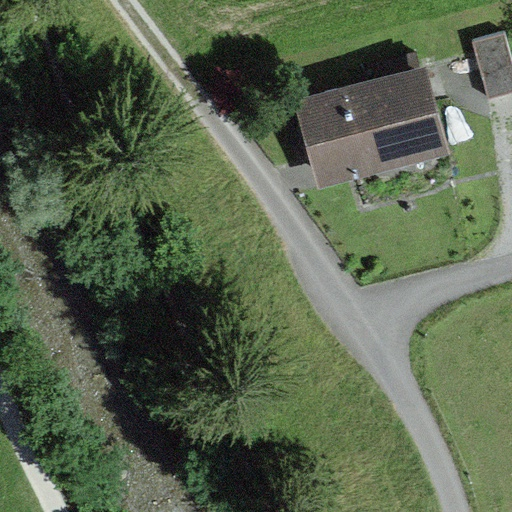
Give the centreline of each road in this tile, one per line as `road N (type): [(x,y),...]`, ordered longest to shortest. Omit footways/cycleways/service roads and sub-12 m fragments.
road 1 (unknown): [(25,0),(54,82),(176,311),(267,511)]
road 2 (track): [(109,0),(229,135)]
